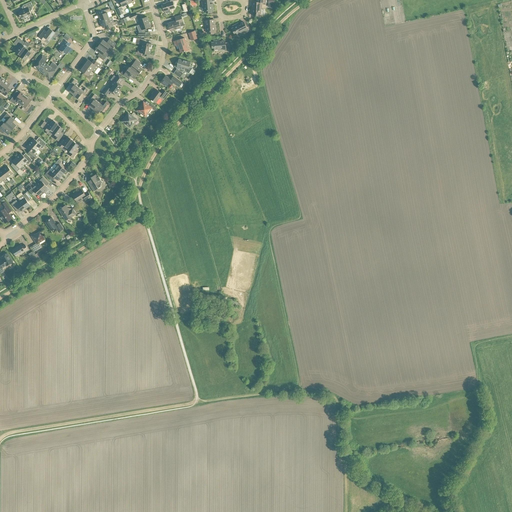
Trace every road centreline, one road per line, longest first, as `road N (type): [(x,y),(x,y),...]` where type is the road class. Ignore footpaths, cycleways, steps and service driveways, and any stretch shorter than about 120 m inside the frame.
road 1 (track): [(137,190),(175,125),(309,0)]
road 2 (track): [(197,398),(137,190)]
road 3 (track): [(0,439),(197,398)]
road 4 (track): [(197,398),(324,390),(336,398),(344,454)]
road 5 (track): [(0,298),(111,229),(137,190)]
road 6 (residential): [(99,130),(161,62),(164,40),(151,0)]
road 7 (residential): [(3,236),(62,189),(91,144)]
